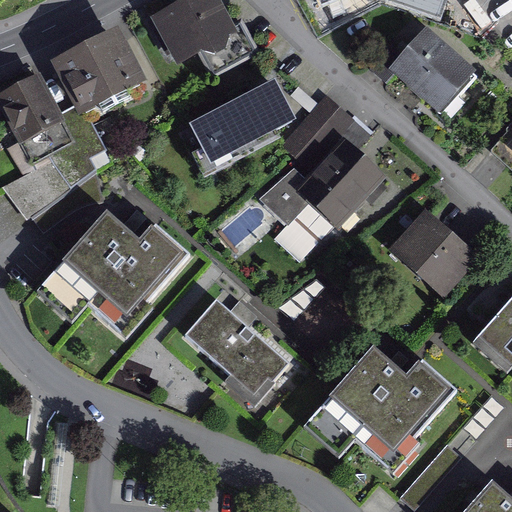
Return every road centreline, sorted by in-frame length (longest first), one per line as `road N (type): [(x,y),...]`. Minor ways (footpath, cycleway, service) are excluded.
road 1 (residential): [(0,307),(32,355),(88,393),(291,472),(342,511)]
road 2 (residential): [(268,0),(511,222)]
